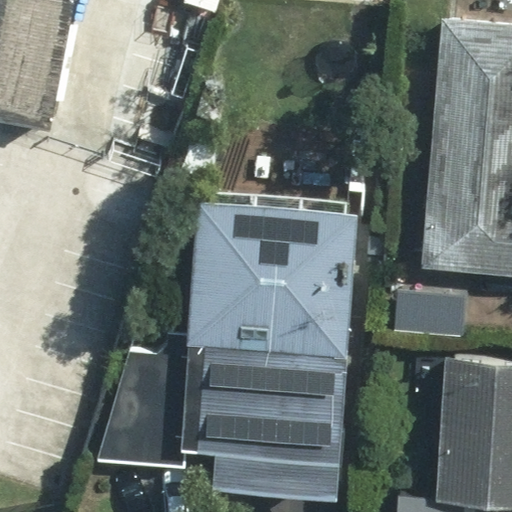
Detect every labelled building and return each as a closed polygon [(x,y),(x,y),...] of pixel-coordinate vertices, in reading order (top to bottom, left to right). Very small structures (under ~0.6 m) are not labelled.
[(0,0),(0,122),(51,132),(76,0),(0,0)] [(185,0),(184,4),(216,13),(220,0),(185,0)] [(511,9),(453,5),(433,250),(511,256),(511,9)] [(230,434),(228,468),(349,476),(367,200),(217,190),(201,432),(230,434)] [(511,350),(458,347),(447,483),(511,488),(511,350)]
